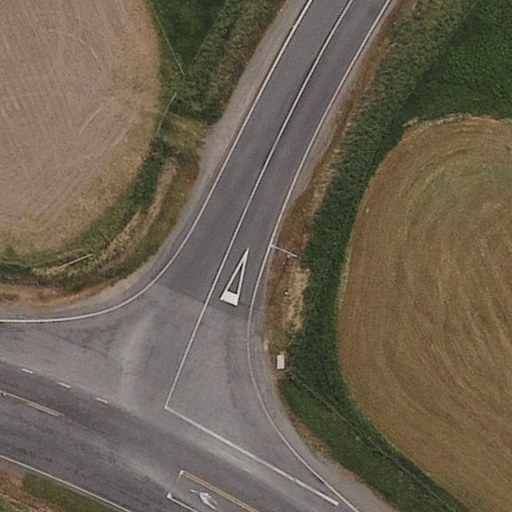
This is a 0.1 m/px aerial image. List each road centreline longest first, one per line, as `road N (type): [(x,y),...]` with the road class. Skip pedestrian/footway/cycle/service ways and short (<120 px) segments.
road 1 (secondary): [(145,457),(235,233),(354,0)]
road 2 (primary): [(0,397),(145,457)]
